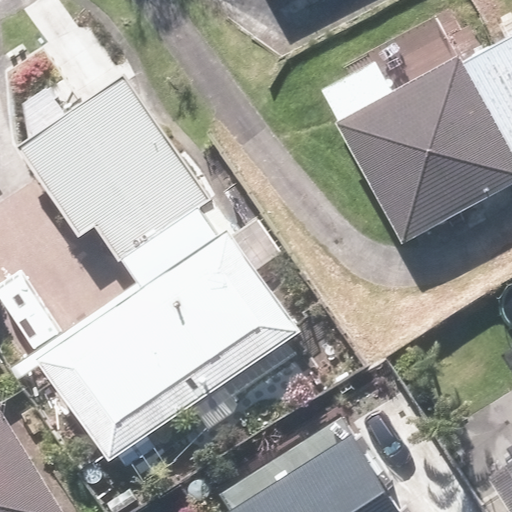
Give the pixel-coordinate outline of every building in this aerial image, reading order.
[(468,51),(341,118),(408,243),(511,187),(511,38),(472,59),(468,51)] [(218,195),(133,70),(23,144),(85,235),(100,225),(124,259),(218,195)] [(240,223),(48,353),(120,458),(312,328),(240,223)] [(229,490),(242,511),(424,511),(363,410),(229,490)] [(60,511),(0,413),(0,511),(60,511)] [(511,459),(493,471),(511,501),(511,459)]
